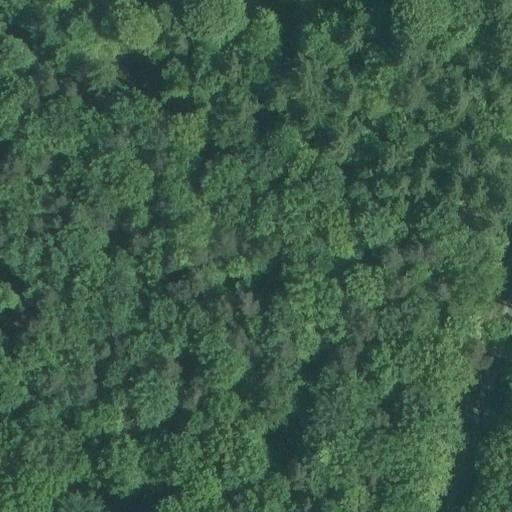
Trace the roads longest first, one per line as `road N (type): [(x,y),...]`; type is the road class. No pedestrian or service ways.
road 1 (track): [(511,328),(443,511)]
road 2 (track): [(142,511),(0,460)]
